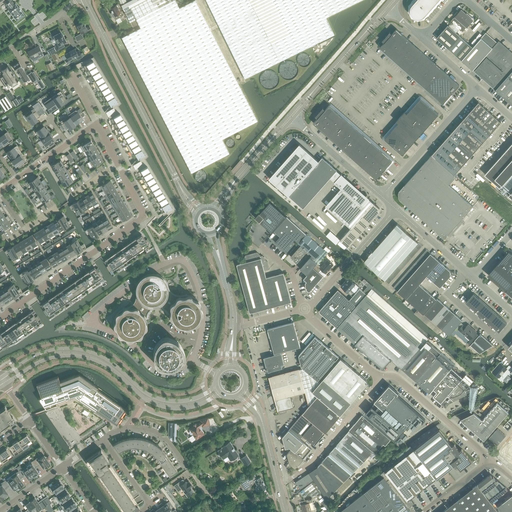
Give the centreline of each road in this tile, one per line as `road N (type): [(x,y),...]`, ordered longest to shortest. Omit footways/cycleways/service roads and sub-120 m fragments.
road 1 (residential): [(141,349),(92,318),(138,278),(177,259),(202,303),(198,341)]
road 2 (tertiary): [(216,387),(186,401),(161,400),(100,356),(68,348),(32,356),(0,378)]
road 3 (residential): [(117,163),(140,218),(0,317)]
road 4 (secondary): [(182,191),(84,0)]
road 5 (unclassified): [(286,480),(244,322)]
road 6 (tertiary): [(3,385),(52,357),(81,357),(107,367),(143,398)]
road 7 (unclassified): [(381,194),(476,86)]
road 8 (unclassified): [(490,458),(393,374),(380,377)]
road 9 (unclassified): [(286,480),(309,465),(380,377)]
road 10 (unclassified): [(302,308),(395,206)]
